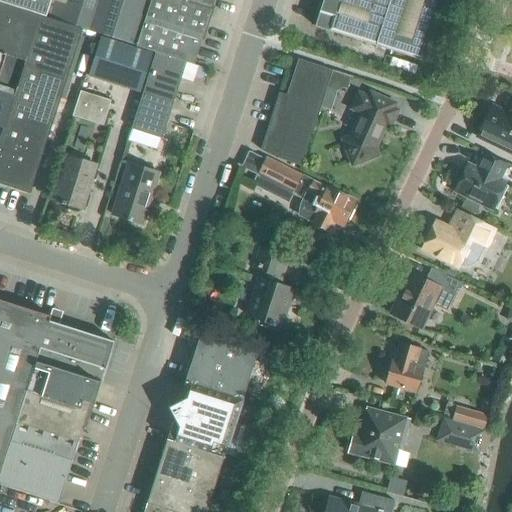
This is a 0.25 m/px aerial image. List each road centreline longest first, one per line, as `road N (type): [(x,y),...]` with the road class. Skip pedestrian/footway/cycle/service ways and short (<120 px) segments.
road 1 (residential): [(269,511),(500,0)]
road 2 (residential): [(166,300),(265,0)]
road 3 (residential): [(100,510),(166,300)]
road 4 (residential): [(166,300),(0,247)]
